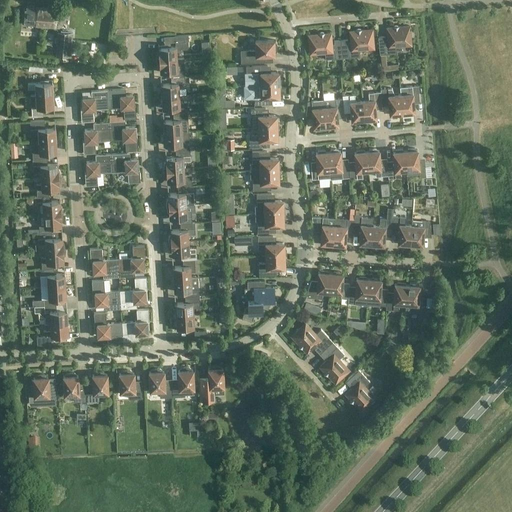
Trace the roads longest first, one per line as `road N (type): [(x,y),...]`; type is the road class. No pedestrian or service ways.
road 1 (residential): [(82,353),(67,86),(135,78),(146,88),(162,350)]
road 2 (unclassified): [(325,511),(511,306)]
road 3 (secondary): [(380,511),(511,372)]
road 4 (residential): [(289,141),(428,128)]
